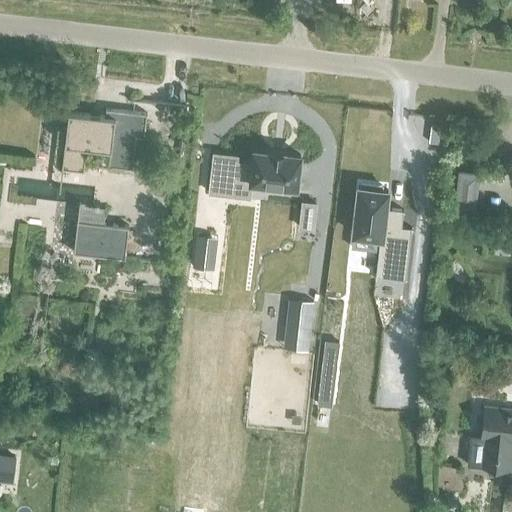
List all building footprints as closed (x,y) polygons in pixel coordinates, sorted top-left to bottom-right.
[(107,164),(107,165),(132,168),(136,136),(144,137),(147,113),(106,108),(105,116),(68,111),(62,160),(84,163),(86,147),(110,150),(108,164),(107,164)] [(213,153),(209,192),(232,195),(249,197),(250,187),(269,189),(295,192),(296,187),(297,187),(300,155),(282,153),(271,152),(253,150),(252,163),(238,161),(239,155),(213,153)] [(461,173),(457,205),(473,207),(477,175),(461,173)] [(358,186),(353,234),(380,237),(375,275),(405,279),(411,227),(401,226),(403,210),(385,208),(388,190),(382,189),(382,185),(361,182),(360,186),(358,186)] [(302,201),(299,227),(313,229),(316,203),(302,201)] [(73,252),(125,258),(129,225),(77,220),(73,252)] [(197,234),(192,266),(213,269),(217,237),(197,234)] [(301,300),(296,348),(308,349),(313,302),(301,300)] [(325,340),(324,353),(338,355),(339,342),(325,340)] [(322,366),(320,377),(335,378),(336,368),(322,366)] [(470,436),(467,465),(481,466),(482,460),(497,462),(498,458),(510,459),(511,442),(511,409),(485,406),(481,438),(470,436)] [(0,479),(2,480),(5,457),(16,458),(16,457),(0,454),(0,479)]
